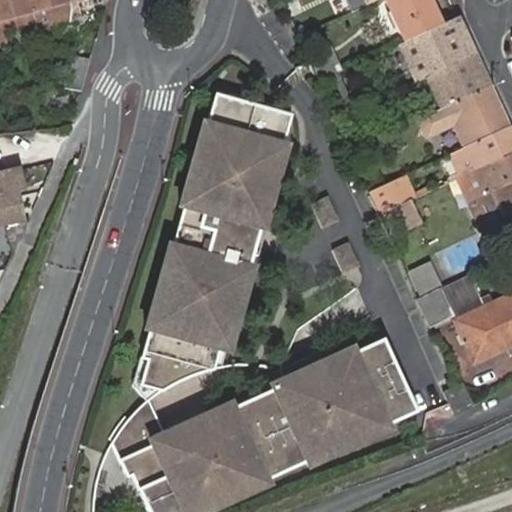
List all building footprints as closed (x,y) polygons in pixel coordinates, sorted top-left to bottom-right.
[(32,22),(25,0),(0,0),(0,45),(6,45),(4,30),(2,29),(0,20),(22,15),(24,24),(32,22)] [(69,36),(71,16),(71,11),(68,0),(25,0),(32,22),(39,20),(37,10),(51,7),(53,17),(56,27),(61,26),(64,35),(69,36)] [(99,0),(101,7),(107,5),(108,0),(68,0),(71,11),(71,16),(78,14),(75,0),(76,0),(99,0)] [(78,14),(101,7),(99,0),(76,0),(75,0),(78,14)] [(387,0),(407,42),(418,37),(443,26),(430,0),(387,0)] [(39,20),(53,17),(51,7),(37,10),(39,20)] [(4,30),(24,24),(22,15),(0,20),(2,29),(4,30)] [(478,53),(461,17),(443,26),(418,37),(434,73),(478,53)] [(418,37),(407,42),(405,43),(422,79),(434,73),(418,37)] [(313,57),(315,63),(336,54),(333,47),(313,57)] [(493,85),(478,53),(434,73),(437,79),(435,80),(447,106),(493,85)] [(315,63),(323,82),(325,80),(341,73),(344,72),(336,54),(315,63)] [(80,92),(89,62),(66,57),(62,88),(80,92)] [(325,80),(341,117),(356,109),(341,73),(325,80)] [(447,106),(423,117),(431,135),(461,121),(463,125),(458,128),(467,146),(511,124),(493,85),(447,106)] [(42,98),(44,114),(69,110),(67,93),(42,98)] [(147,359),(140,385),(161,391),(164,389),(166,388),(169,387),(171,385),(174,384),(178,381),(181,380),(184,379),(189,377),(193,375),(197,374),(202,373),(205,372),(208,371),(212,370),(217,349),(227,351),(232,335),(225,333),(239,283),(246,285),(250,269),(246,267),(257,228),(261,229),(266,213),(258,211),(272,160),(280,162),(284,146),(280,145),(288,115),(213,95),(205,124),(201,123),(196,139),(204,141),(190,192),(183,190),(178,206),(183,207),(172,247),(167,245),(163,262),(170,264),(156,315),(149,313),(145,329),(149,330),(141,358),(147,359)] [(356,109),(341,117),(350,140),(365,134),(356,109)] [(511,153),(511,124),(467,146),(454,152),(462,170),(458,172),(461,178),(511,153)] [(204,141),(196,139),(183,190),(190,192),(204,141)] [(511,153),(461,178),(472,201),(511,182),(511,153)] [(280,162),(272,160),(258,211),(266,213),(280,162)] [(0,225),(14,222),(19,221),(13,189),(20,187),(17,171),(0,174),(0,225)] [(407,174),(368,192),(379,216),(381,214),(414,199),(417,197),(407,174)] [(511,182),(472,201),(491,242),(511,232),(511,182)] [(323,197),(307,204),(318,228),(334,221),(323,197)] [(391,238),(399,235),(425,223),(414,199),(381,214),(391,238)] [(344,243),(328,250),(338,274),(354,267),(344,243)] [(170,264),(163,262),(149,313),(156,315),(170,264)] [(426,266),(407,275),(420,297),(438,288),(426,266)] [(469,275),(415,301),(429,330),(454,318),(475,363),(511,346),(511,296),(494,305),(490,297),(481,301),(469,275)] [(246,285),(239,283),(225,333),(232,335),(246,285)] [(165,439),(163,434),(148,398),(145,401),(142,403),(140,405),(137,407),(133,410),(131,413),(128,415),(126,419),(123,421),(121,424),(120,427),(117,430),(116,433),(114,436),(112,440),(111,442),(126,476),(130,474),(146,511),(198,511),(197,510),(249,486),(251,492),(266,485),(264,480),(304,461),(307,467),(321,460),(319,455),(370,432),(372,437),(387,431),(385,425),(413,413),(381,342),(353,354),(351,349),(336,356),(338,361),(287,384),(284,379),(270,386),(272,391),(232,409),(229,404),(214,410),(217,416),(165,439)] [(336,356),(284,379),(287,384),(338,361),(336,356)] [(445,394),(453,413),(472,405),(463,385),(457,388),(445,394)] [(214,410),(163,434),(165,439),(217,416),(214,410)] [(370,432),(319,455),(321,460),(372,437),(370,432)] [(249,486),(197,510),(198,511),(206,511),(251,492),(249,486)]
